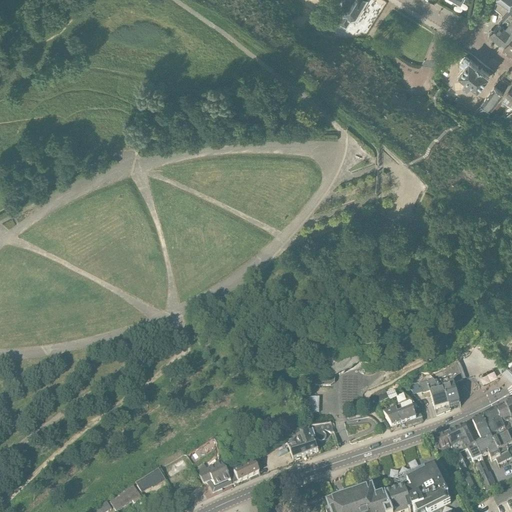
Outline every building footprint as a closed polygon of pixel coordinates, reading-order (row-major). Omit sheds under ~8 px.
[(339,13),(340,14),(337,20),(339,22),(338,24),(342,27),(344,24),(346,26),(350,20),(352,20),(352,19),(356,18),(356,19),(357,19),(357,18),(360,12),(361,13),(361,12),(360,11),(364,6),(365,5),(364,5),(366,0),(343,0),(343,1),(342,1),(342,2),(343,2),(339,8),(338,9),(340,9),(340,12),(339,13)] [(511,0),(497,0),(509,9),(507,11),(509,13),(500,23),(490,34),(501,44),(511,31),(511,0)] [(511,31),(501,44),(511,53),(511,31)] [(458,74),(464,78),(462,81),(464,83),(463,85),(468,89),(470,87),(473,90),(475,86),(479,89),(489,75),(482,69),(483,69),(477,64),(477,65),(467,57),(464,57),(460,63),(460,65),(463,68),(458,74)] [(511,104),(511,82),(510,85),(510,84),(503,93),(502,96),(511,104)] [(503,93),(494,87),(482,105),(491,111),(502,96),(503,93)] [(459,102),(454,109),(467,118),(472,112),(459,102)] [(511,372),(511,353),(508,357),(510,358),(503,364),(511,372)] [(448,365),(454,384),(463,381),(457,363),(453,365),(452,363),(448,365)] [(457,396),(454,384),(448,365),(435,372),(438,381),(441,380),(450,412),(450,410),(457,407),(459,408),(461,407),(459,402),(457,396)] [(435,413),(436,417),(450,412),(441,380),(438,381),(435,372),(432,374),(424,374),(418,373),(410,377),(411,382),(419,380),(423,396),(429,394),(435,413)] [(323,387),(323,385),(331,385),(334,381),(334,377),(316,379),(316,385),(318,385),(318,387),(323,387)] [(396,411),(401,426),(416,421),(415,417),(420,415),(419,411),(401,392),(391,396),(395,409),(396,411)] [(389,401),(388,398),(387,395),(387,394),(372,399),(376,406),(377,406),(378,405),(389,401)] [(318,413),(318,399),(316,399),(308,399),(308,413),(318,413)] [(511,423),(504,408),(496,412),(511,446),(511,423)] [(392,428),(401,426),(396,411),(383,415),(392,428)] [(488,416),(482,420),(499,455),(507,451),(511,448),(511,446),(496,412),(495,413),(488,417),(488,416)] [(482,420),(473,424),(482,444),(476,447),(482,460),(489,457),(491,463),(496,461),(498,466),(511,460),(511,457),(510,457),(507,451),(499,455),(482,420)] [(289,448),(293,462),(318,453),(314,440),(317,439),(317,440),(318,441),(319,442),(321,443),(322,443),(324,442),(325,441),(326,440),(326,438),(326,437),(326,435),(325,434),(323,433),(324,431),(332,435),(335,431),(333,425),(309,427),(310,431),(297,435),(299,444),(289,448)] [(473,464),(474,468),(484,463),(482,460),(476,447),(473,448),(464,428),(446,437),(451,447),(449,448),(451,453),(453,456),(461,473),(467,470),(459,454),(467,450),(473,464)] [(446,437),(431,442),(437,454),(438,454),(442,462),(447,460),(445,456),(451,453),(449,448),(451,447),(446,437)] [(232,485),(258,475),(253,463),(228,474),(232,485)] [(489,474),(484,463),(474,468),(486,492),(494,489),(493,487),(496,486),(490,474),(489,474)] [(213,493),(231,485),(232,485),(228,474),(226,474),(222,464),(199,475),(202,483),(207,481),(213,493)] [(436,511),(451,505),(447,498),(449,498),(435,471),(408,485),(410,490),(405,493),(409,511),(436,511)] [(155,487),(164,482),(158,472),(136,486),(141,494),(154,486),(155,487)] [(134,504),(140,500),(132,487),(122,492),(123,494),(110,502),(116,511),(132,502),(134,504)] [(471,492),(475,499),(480,497),(476,489),(471,492)] [(372,492),(328,507),(329,511),(379,511),(376,502),(372,492)] [(405,492),(376,502),(379,511),(409,511),(405,493),(405,492)] [(493,495),(477,502),(474,504),(477,511),(511,511),(511,497),(497,505),(494,499),(493,495)] [(94,511),(91,511),(108,511),(111,511),(106,502),(93,510),(94,511)]
